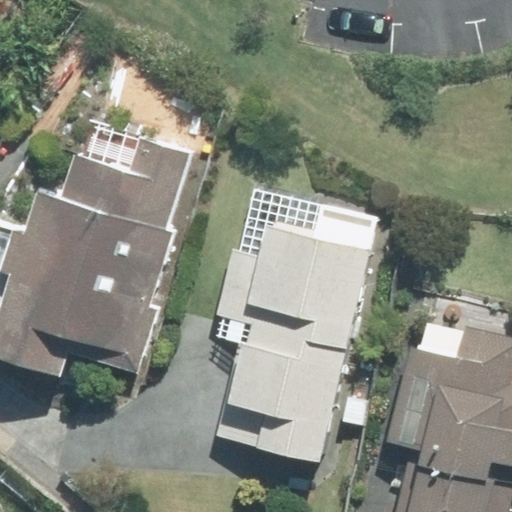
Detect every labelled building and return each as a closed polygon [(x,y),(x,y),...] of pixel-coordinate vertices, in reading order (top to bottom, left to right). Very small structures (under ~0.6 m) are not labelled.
[(0,314),(0,351),(78,375),(86,353),(150,373),(169,310),(162,307),(185,232),(179,230),(203,152),(149,136),(139,169),(86,151),(73,196),(56,189),(43,231),(27,226),(0,314)] [(337,456),(383,244),(281,222),(274,253),(238,245),(224,311),(264,319),(259,343),(241,339),(221,432),(337,456)] [(511,335),(467,326),(460,354),(411,342),(390,432),(413,439),(395,511),(510,511),(511,504),(511,335)] [(345,420),(364,424),(371,397),(352,392),(345,420)] [(0,511),(10,511),(6,502),(0,504),(0,511)]
